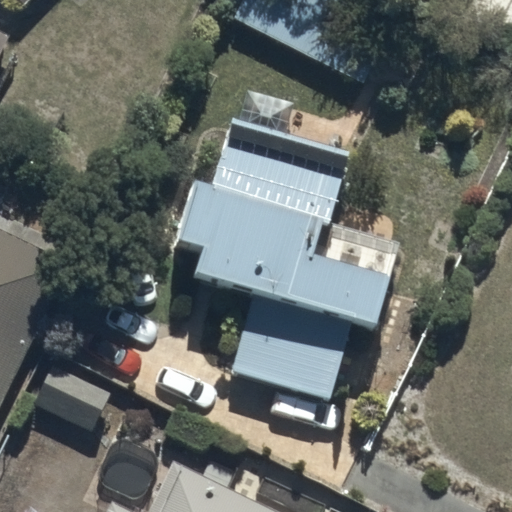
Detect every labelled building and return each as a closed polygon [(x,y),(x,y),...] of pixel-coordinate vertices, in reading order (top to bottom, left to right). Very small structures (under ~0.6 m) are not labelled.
[(333,0),(234,0),(227,15),(358,83),(387,28),(333,0)] [(65,144),(65,146),(65,149),(66,151),(66,153),(67,155),(68,157),(69,159),(70,160),(71,162),(73,164),(75,165),(76,166),(78,167),(80,168),(82,169),(84,170),(86,170),(88,170),(91,170),(93,170),(95,170),(97,169),(99,169),(101,168),(103,167),(104,165),(106,164),(108,163),(109,161),(110,159),(111,157),(112,155),(113,153),(114,151),(114,149),(114,147),(114,145),(114,143),(114,141),(113,139),(112,137),(112,135),(111,133),(109,131),(108,129),(107,128),(105,126),(103,125),(101,124),(99,123),(97,122),(95,122),(93,121),(91,121),(89,121),(87,121),(85,122),(83,122),(81,123),(79,124),(77,125),(75,126),(73,127),(72,129),(71,131),(69,132),(68,134),(67,136),(66,138),(66,140),(65,142),(65,144)] [(339,154),(223,123),(204,193),(183,188),(168,245),(175,247),(174,253),(192,258),(186,277),(194,279),(192,284),(255,302),(234,375),(328,401),(349,327),(371,333),(391,256),(384,254),(386,248),(326,232),(345,162),(337,160),(339,154)] [(0,391),(62,257),(0,228),(0,391)] [(126,511),(104,501),(99,511),(282,511),(170,458),(144,511),(126,511)]
